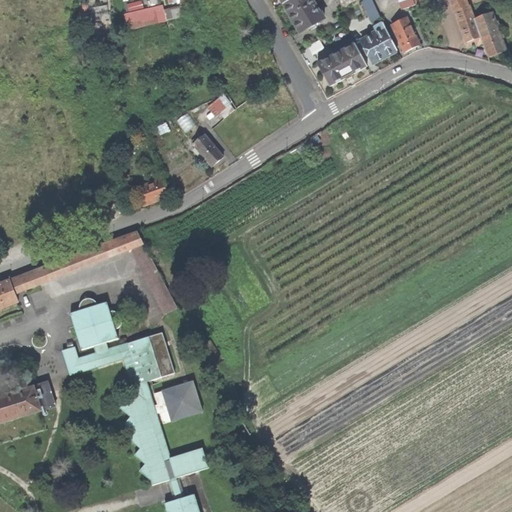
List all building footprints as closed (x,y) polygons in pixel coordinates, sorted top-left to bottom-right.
[(203,24),(240,9),(236,1),(235,0),(212,0),(211,1),(210,0),(207,0),(198,4),(196,5),(203,24)] [(315,25),(325,19),(321,13),(320,14),(313,2),(316,0),(293,0),(284,5),(294,22),(300,33),(310,28),(312,31),(317,28),(315,25)] [(372,0),(368,0),(363,3),(373,23),(381,18),(372,0)] [(400,0),(404,10),(416,6),(413,0),(400,0)] [(473,40),(481,38),(474,20),(469,6),(456,11),(467,43),(473,40)] [(172,18),(186,15),(184,7),(170,10),(172,18)] [(492,13),(474,20),(481,38),(489,58),(498,55),(506,52),(492,13)] [(407,19),(393,26),(406,52),(413,49),(419,46),(414,34),(416,33),(414,29),(412,30),(407,19)] [(384,24),(375,29),(377,34),(362,42),(365,49),(363,51),(369,61),(371,60),(374,64),(385,58),(398,51),(384,24)] [(336,43),(351,35),(346,26),(331,35),(336,43)] [(350,77),(368,67),(355,45),(318,65),(323,74),(331,87),(350,77)] [(227,70),(232,82),(248,75),(244,64),(240,53),(221,61),(225,71),(227,70)] [(236,88),(232,82),(222,86),(226,93),(236,110),(244,104),(236,88)] [(220,113),(225,119),(235,110),(231,105),(220,113)] [(190,113),(179,120),(186,131),(197,125),(190,113)] [(198,155),(201,153),(213,167),(219,162),(224,157),(205,135),(196,143),(194,140),(192,142),(194,145),(197,149),(195,151),(198,155)] [(137,188),(144,205),(157,201),(171,196),(162,172),(155,174),(157,181),(137,188)] [(132,249),(144,244),(138,232),(105,244),(10,280),(15,294),(132,249)] [(178,308),(144,244),(132,249),(166,315),(178,308)] [(0,309),(19,302),(15,294),(10,280),(0,284),(0,309)] [(92,345),(94,352),(77,357),(73,345),(61,349),(69,374),(121,357),(133,390),(119,406),(130,415),(124,421),(135,431),(129,437),(139,446),(134,453),(144,462),(139,469),(149,477),(150,484),(169,478),(175,498),(164,502),(167,511),(198,511),(192,492),(181,496),(175,476),(208,466),(201,447),(174,456),(175,458),(170,459),(156,415),(160,413),(163,423),(171,420),(201,411),(191,379),(161,389),(161,390),(153,393),(157,403),(153,405),(145,380),(174,372),(161,331),(107,348),(105,341),(117,337),(114,328),(119,323),(120,316),(115,310),(108,310),(105,301),(96,304),(92,298),(84,298),(79,302),(78,309),(69,312),(80,348),(92,345)] [(47,383),(31,388),(39,413),(54,408),(47,383)] [(0,424),(39,413),(31,388),(0,397),(0,424)]
